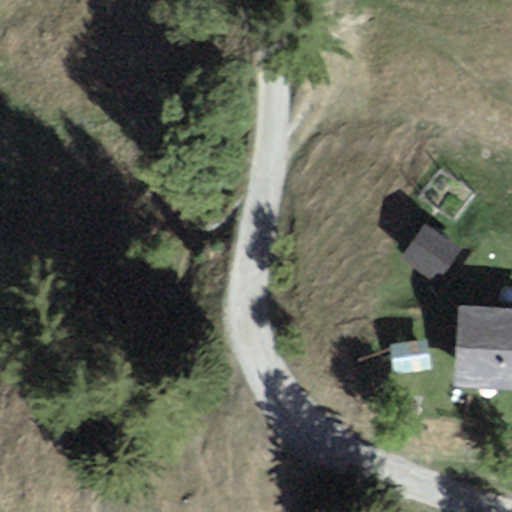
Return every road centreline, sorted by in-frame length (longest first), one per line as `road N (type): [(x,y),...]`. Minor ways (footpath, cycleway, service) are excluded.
road 1 (track): [(510,511),(401,482),(345,456),(272,402),(243,349),(237,292),(269,189),(280,0)]
road 2 (track): [(347,0),(351,48),(269,189)]
